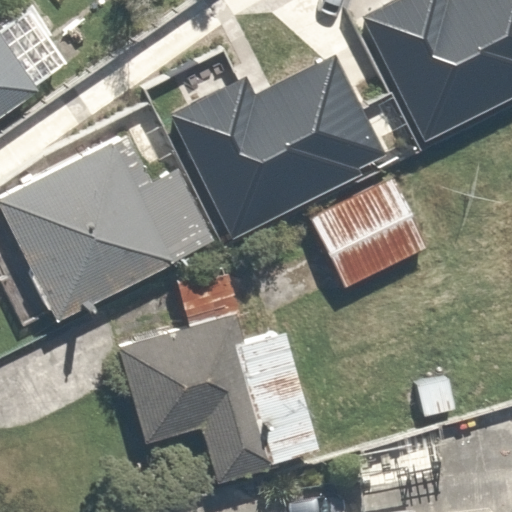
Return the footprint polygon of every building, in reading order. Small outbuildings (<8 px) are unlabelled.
[(258,0),(212,0),(143,32),(173,98),(281,48),(258,0)] [(0,103),(58,64),(19,6),(0,19),(0,103)] [(208,242),(170,166),(142,180),(116,129),(0,186),(0,221),(48,320),(208,242)] [(374,203),(287,239),(316,309),(404,272),(374,203)] [(227,308),(111,341),(138,434),(191,419),(209,479),(314,449),(278,325),(235,337),(227,308)] [(421,403),(386,405),(387,434),(422,433),(421,403)]
